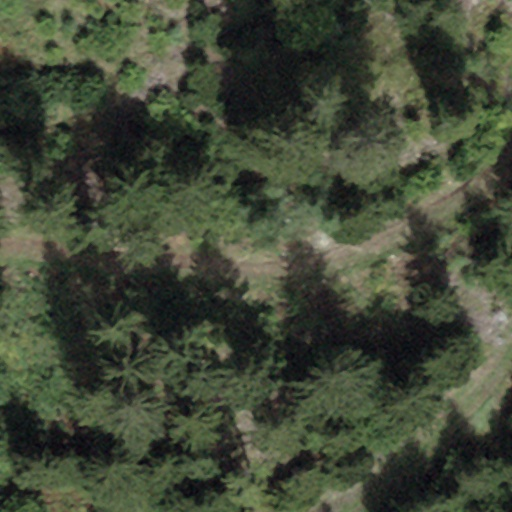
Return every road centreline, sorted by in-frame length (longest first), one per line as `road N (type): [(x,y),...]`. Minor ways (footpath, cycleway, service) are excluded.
road 1 (track): [(0,253),(361,258),(511,169)]
road 2 (track): [(511,335),(427,444),(228,511)]
